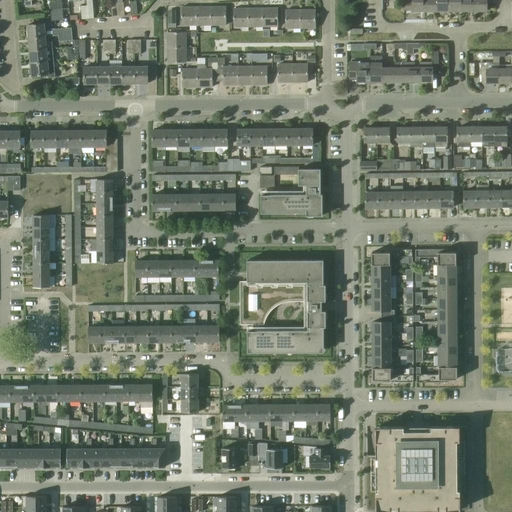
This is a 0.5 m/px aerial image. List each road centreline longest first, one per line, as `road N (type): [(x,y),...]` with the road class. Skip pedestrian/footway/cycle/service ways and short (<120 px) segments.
road 1 (residential): [(0,487),(349,484)]
road 2 (residential): [(346,227),(143,231),(135,219),(134,106)]
road 3 (residential): [(212,361),(5,362)]
road 4 (residential): [(327,104),(134,106)]
road 5 (residential): [(476,408),(476,226)]
road 6 (residential): [(346,227),(348,381)]
road 7 (residential): [(212,361),(230,382),(348,381)]
road 8 (residential): [(134,106),(0,101)]
road 9 (residential): [(476,226),(346,227)]
road 10 (residential): [(348,408),(476,408)]
road 11 (residential): [(5,362),(0,242)]
